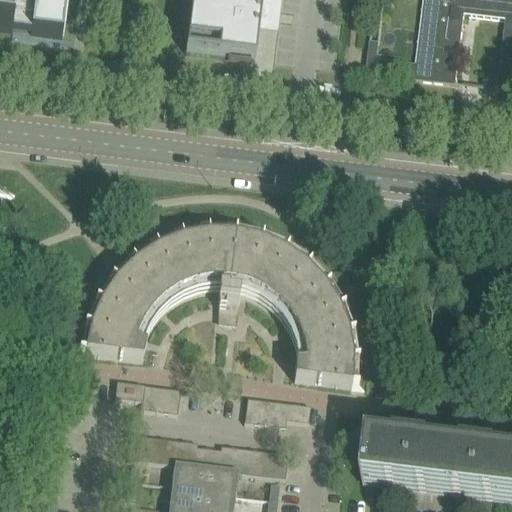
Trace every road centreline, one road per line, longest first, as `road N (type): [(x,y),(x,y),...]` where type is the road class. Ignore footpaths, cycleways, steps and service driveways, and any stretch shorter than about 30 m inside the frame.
road 1 (tertiary): [(511,196),(0,131)]
road 2 (residential): [(96,511),(112,374)]
